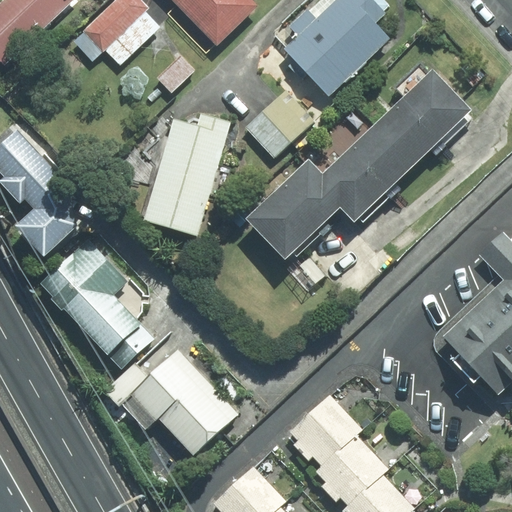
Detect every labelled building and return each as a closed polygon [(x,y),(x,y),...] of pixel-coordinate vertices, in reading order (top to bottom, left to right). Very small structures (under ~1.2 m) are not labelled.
[(75,0),(0,0),(0,66),(5,71),(75,0)] [(167,32),(137,0),(124,0),(75,45),(110,83),(167,32)] [(170,0),(215,46),(257,5),(252,0),(170,0)] [(380,0),(324,0),(277,44),(330,100),(407,28),(380,0)] [(197,72),(179,56),(158,81),(176,96),(197,72)] [(469,115),(431,75),(323,178),(308,162),(242,224),(286,269),(342,215),(352,226),(469,115)] [(167,101),(152,85),(137,98),(152,115),(167,101)] [(318,123),(286,89),(244,128),(276,162),(318,123)] [(139,224),(194,241),(232,122),(177,105),(139,224)] [(13,224),(43,257),(97,208),(23,128),(0,149),(0,179),(29,210),(13,224)] [(39,280),(105,355),(156,310),(90,235),(39,280)] [(511,245),(504,237),(482,259),(504,281),(442,342),(500,401),(511,389),(511,245)] [(169,330),(105,390),(146,434),(156,424),(197,466),(250,415),(169,330)] [(414,511),(423,504),(332,399),(283,441),(344,511),(414,511)] [(290,511),(255,470),(207,511),(290,511)]
